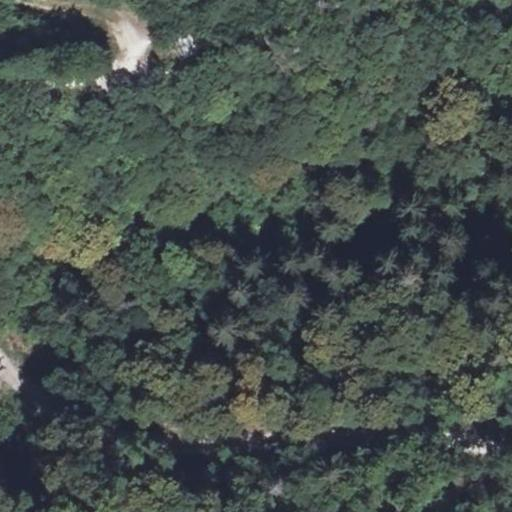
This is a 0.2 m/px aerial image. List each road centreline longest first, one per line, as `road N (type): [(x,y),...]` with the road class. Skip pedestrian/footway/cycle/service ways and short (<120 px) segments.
road 1 (track): [(511,448),(377,434),(146,440),(55,406),(0,359)]
road 2 (track): [(0,94),(111,77),(138,48)]
road 3 (track): [(138,48),(120,18),(30,0)]
